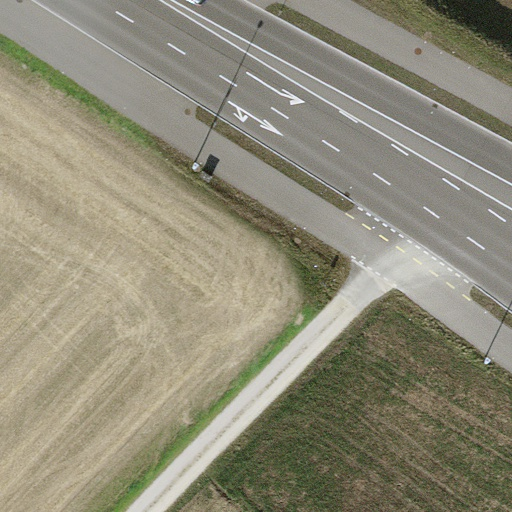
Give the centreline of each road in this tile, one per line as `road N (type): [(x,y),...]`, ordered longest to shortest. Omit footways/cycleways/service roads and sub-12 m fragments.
road 1 (track): [(443,162),(382,265),(141,511)]
road 2 (primary): [(511,204),(158,0)]
